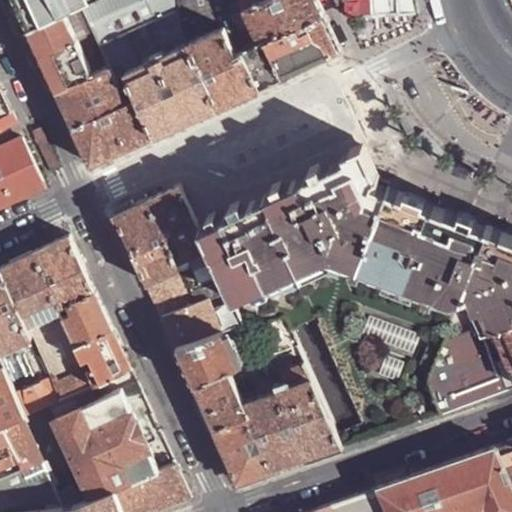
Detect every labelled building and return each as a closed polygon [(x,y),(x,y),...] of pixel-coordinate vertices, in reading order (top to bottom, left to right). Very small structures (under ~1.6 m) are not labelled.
[(82,2),(85,0),(16,0),(29,27),(82,2)] [(123,61),(127,70),(191,40),(186,30),(179,0),(85,0),(82,2),(111,66),(123,61)] [(179,0),(186,30),(204,25),(221,14),(246,3),(245,0),(179,0)] [(319,0),(255,0),(246,5),(263,39),(267,37),(325,11),(319,0)] [(58,90),(74,125),(139,95),(127,70),(123,61),(111,66),(82,2),(29,27),(58,90)] [(244,48),(263,39),(246,5),(246,3),(221,14),(225,24),(237,50),(243,47),(244,48)] [(332,26),(325,11),(267,37),(285,75),(325,56),(342,48),(332,26)] [(191,40),(220,104),(242,94),(261,86),(244,48),(243,47),(237,50),(225,24),(191,40)] [(263,39),(244,48),(261,86),(285,75),(267,37),(263,39)] [(190,118),(220,104),(191,40),(127,70),(139,95),(156,133),(190,118)] [(8,98),(0,81),(0,126),(17,119),(8,98)] [(126,148),(156,133),(139,95),(74,125),(92,163),(126,148)] [(17,119),(0,126),(0,145),(24,134),(17,119)] [(48,184),(24,134),(0,145),(0,206),(16,199),(48,184)] [(364,419),(371,434),(392,426),(443,409),(433,381),(432,377),(447,337),(481,326),(487,324),(495,321),(511,314),(511,231),(458,211),(383,182),(372,159),(365,146),(199,223),(209,244),(229,288),(245,319),(260,351),(262,355),(300,342),(293,326),(316,317),(364,419)] [(162,191),(148,198),(176,259),(209,244),(199,223),(180,183),(162,191)] [(115,213),(147,282),(180,267),(176,259),(148,198),(131,206),(115,213)] [(50,243),(34,251),(60,306),(69,303),(73,311),(64,315),(77,343),(114,327),(91,278),(83,260),(71,234),(50,243)] [(229,288),(209,244),(176,259),(180,267),(197,301),(210,296),(229,288)] [(15,259),(0,266),(25,322),(60,306),(34,251),(15,259)] [(0,266),(0,348),(10,344),(32,336),(25,322),(0,266)] [(156,301),(162,315),(197,301),(180,267),(147,282),(156,301)] [(170,333),(176,346),(223,327),(210,296),(197,301),(162,315),(170,333)] [(60,306),(25,322),(32,336),(48,371),(82,352),(77,343),(64,315),(60,306)] [(511,314),(495,321),(511,361),(511,314)] [(245,319),(233,323),(243,344),(246,343),(251,355),(260,351),(245,319)] [(443,409),(511,384),(511,361),(495,321),(487,324),(481,326),(447,337),(432,377),(433,381),(443,409)] [(114,327),(77,343),(82,352),(85,359),(90,356),(94,365),(89,367),(96,382),(132,366),(114,327)] [(176,346),(192,381),(227,365),(237,361),(223,327),(176,346)] [(16,392),(30,385),(10,344),(0,348),(0,358),(3,365),(16,392)] [(257,373),(268,368),(262,355),(260,351),(251,355),(249,356),(257,373)] [(82,352),(48,371),(50,376),(60,398),(73,392),(96,382),(89,367),(85,359),(82,352)] [(313,374),(305,358),(293,364),(293,366),(299,379),(313,374)] [(3,365),(0,366),(0,465),(19,456),(4,423),(23,414),(26,413),(16,392),(3,365)] [(192,381),(214,427),(248,411),(243,400),(227,365),(192,381)] [(299,379),(293,366),(282,370),(288,383),(299,379)] [(277,388),(309,456),(330,448),(344,443),(338,429),(313,374),(299,379),(288,383),(282,385),(278,387),(277,388)] [(30,385),(16,392),(26,413),(52,401),(60,398),(50,376),(30,385)] [(59,417),(57,418),(94,496),(116,487),(161,468),(146,436),(139,420),(123,387),(80,407),(59,417)] [(296,460),(309,456),(277,388),(243,400),(248,411),(275,468),(296,460)] [(80,407),(73,392),(60,398),(52,401),(59,417),(80,407)] [(261,473),(275,468),(248,411),(214,427),(239,480),(261,473)] [(23,414),(4,423),(19,456),(24,467),(24,468),(44,459),(30,430),(23,414)] [(148,416),(139,420),(146,436),(147,436),(155,432),(148,416)] [(364,419),(338,429),(344,443),(371,434),(364,419)] [(511,437),(497,442),(511,475),(511,437)] [(438,463),(379,484),(392,511),(457,511),(485,502),(489,511),(511,511),(511,475),(497,442),(438,463)] [(0,477),(24,467),(19,456),(0,465),(0,477)] [(0,477),(0,511),(21,511),(65,505),(78,503),(84,501),(77,485),(59,492),(44,459),(24,468),(24,467),(0,477)] [(147,511),(193,496),(177,461),(161,468),(116,487),(124,511),(147,511)] [(379,484),(369,487),(380,511),(388,511),(392,511),(379,484)] [(124,511),(116,487),(94,496),(84,501),(78,503),(65,505),(21,511),(124,511)] [(380,511),(369,487),(331,500),(336,511),(380,511)] [(298,511),(336,511),(331,500),(318,505),(298,511)]
